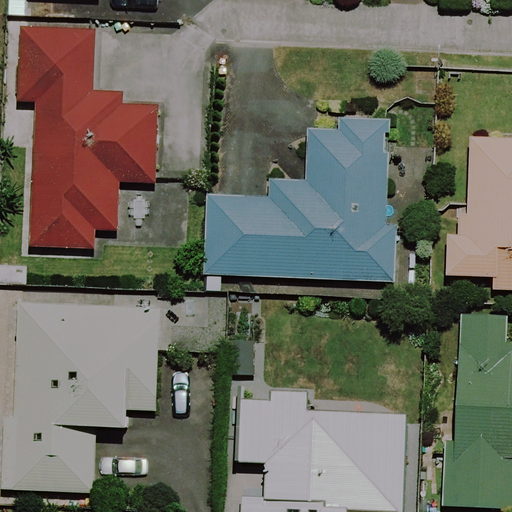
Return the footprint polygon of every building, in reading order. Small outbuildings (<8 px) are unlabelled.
[(94,98),(98,34),(29,30),(24,103),(44,104),(35,246),(120,251),(124,184),(160,186),(165,103),(94,98)] [(390,217),(395,122),(315,118),(312,182),(277,180),(276,198),(214,194),(210,274),(394,284),(397,217),(390,217)] [(511,143),(474,142),(472,218),(462,218),(462,235),(452,235),(450,277),(491,278),(491,289),(511,290),(511,143)] [(167,309),(24,303),(20,419),(10,419),(7,490),(94,494),(96,430),(132,431),(132,411),(154,412),(156,345),(165,346),(167,309)] [(511,320),(466,318),(462,446),(452,445),(450,506),(511,508),(511,320)] [(309,414),(310,396),(275,395),(275,403),(246,402),(243,463),(270,464),(268,499),(246,498),(245,511),(412,511),(417,418),(309,414)]
